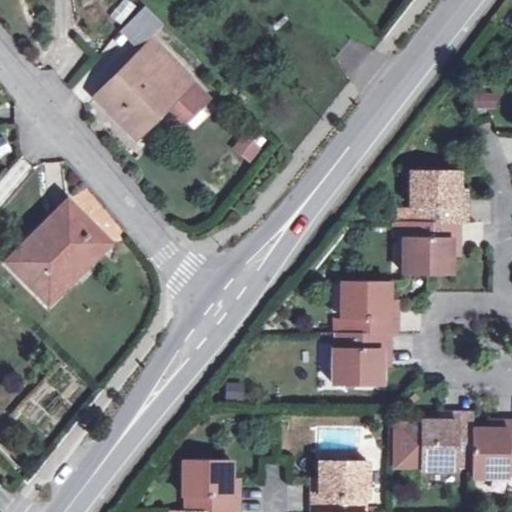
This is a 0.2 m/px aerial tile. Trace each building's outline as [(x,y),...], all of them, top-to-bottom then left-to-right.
[(149,6),(119,25),(134,47),(163,28),(149,6)] [(150,41),(94,94),(129,130),(143,116),(148,122),(165,106),(179,122),(205,98),(190,82),(150,41)] [(148,122),(143,116),(129,130),(134,135),(148,122)] [(250,162),(264,141),(245,128),(231,149),(250,162)] [(463,223),(464,208),(455,207),(455,189),(456,171),(411,170),(411,207),(418,207),(418,222),(456,222),(463,223)] [(455,189),(455,207),(464,208),(464,189),(455,189)] [(79,215),(80,213),(67,199),(7,260),(48,300),(106,242),(79,215)] [(448,254),(449,237),(456,238),(456,222),(418,222),(410,222),(411,237),(403,237),(404,276),(431,275),(448,276),(448,254)] [(395,334),(395,319),(388,319),(388,301),(388,281),(341,280),(340,319),(348,319),(348,334),(388,334),(395,334)] [(380,368),(380,350),(388,350),(388,334),(348,334),(341,334),(340,350),(333,349),(333,385),(380,385),(380,368)] [(470,415),(455,415),(455,422),(436,422),(417,422),(417,468),(455,469),(455,462),(470,462),(471,430),(470,415)] [(511,423),(505,423),(506,431),(488,430),(471,430),(470,462),(470,476),(506,476),(505,469),(511,468),(511,423)] [(235,511),(235,497),(227,497),(227,478),(228,460),(182,459),(182,497),(191,497),(190,511),(228,511),(235,511)] [(317,478),(317,497),(311,498),(310,511),(357,511),(357,498),(364,498),(364,460),(318,461),(317,478)]
